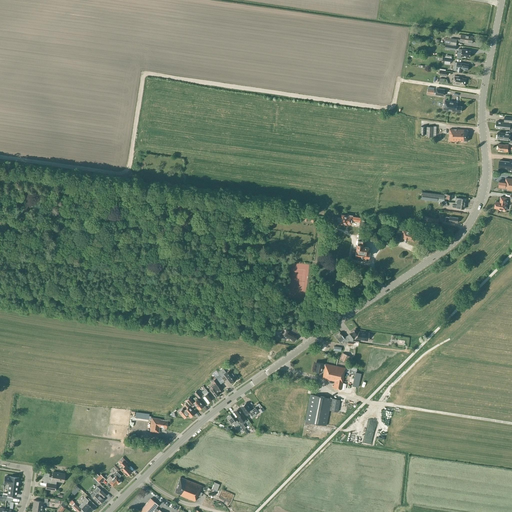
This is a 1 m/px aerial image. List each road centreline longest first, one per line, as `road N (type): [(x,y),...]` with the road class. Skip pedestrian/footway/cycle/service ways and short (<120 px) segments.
road 1 (tertiary): [(108,511),(203,420),(464,232),(484,189),(481,108),(502,0)]
road 2 (track): [(511,423),(332,392),(283,361)]
